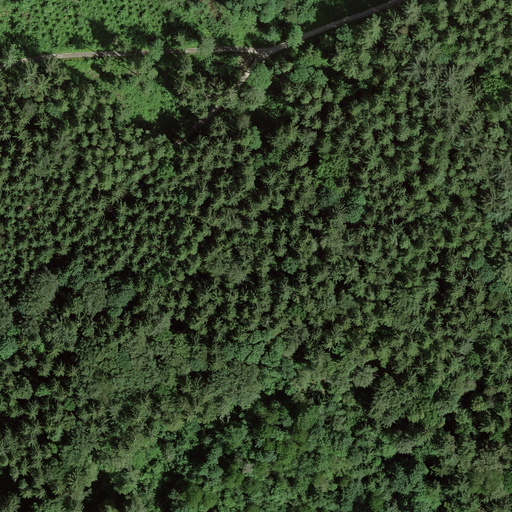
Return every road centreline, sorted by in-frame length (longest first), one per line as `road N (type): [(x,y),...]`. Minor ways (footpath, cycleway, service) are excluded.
road 1 (track): [(0,309),(274,52),(398,0)]
road 2 (track): [(0,67),(59,56),(274,52)]
